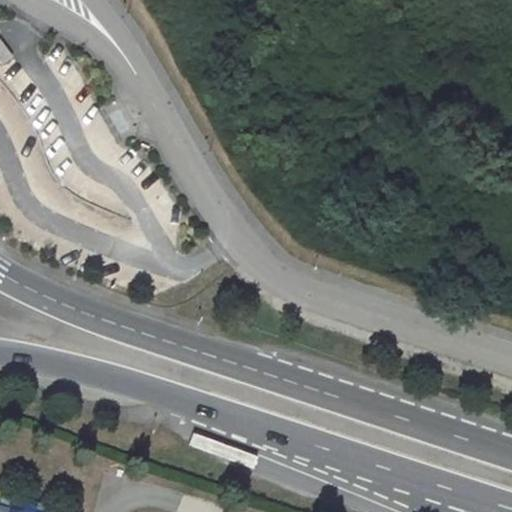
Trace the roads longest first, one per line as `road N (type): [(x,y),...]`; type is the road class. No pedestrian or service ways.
road 1 (unclassified): [(68,0),(104,28),(219,212),(265,268),(318,298),(511,361)]
road 2 (primary): [(511,454),(119,326),(0,273)]
road 3 (primary): [(0,352),(184,398),(377,468)]
road 4 (primary): [(377,468),(511,510)]
